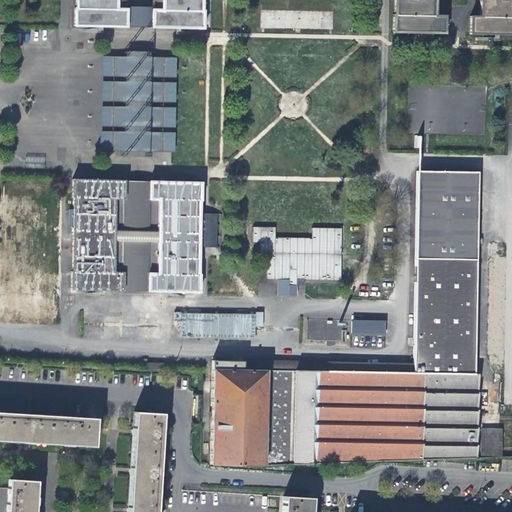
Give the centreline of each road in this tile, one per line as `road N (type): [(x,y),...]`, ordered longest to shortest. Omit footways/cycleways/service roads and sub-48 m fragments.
road 1 (residential): [(0,384),(159,387),(182,408),(178,461),(189,474),(355,484)]
road 2 (residential): [(511,477),(390,469),(355,484)]
